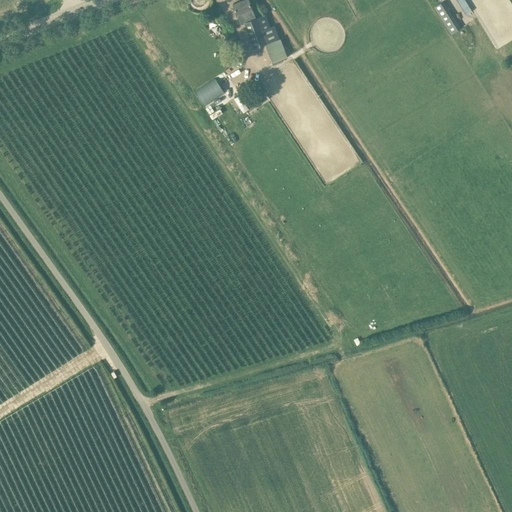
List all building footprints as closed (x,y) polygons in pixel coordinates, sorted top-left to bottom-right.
[(245,23),(253,48),(265,44),(272,65),(283,62),(282,59),(287,57),(281,38),(279,39),(274,26),(271,27),(266,14),(255,18),(248,0),(242,0),(232,4),(236,15),(237,15),(241,25),(245,23)] [(434,7),(438,13),(447,7),(444,1),(434,7)] [(221,42),(228,37),(224,31),(216,20),(209,25),(221,42)] [(225,75),(233,81),(244,66),(236,60),(225,75)] [(237,89),(247,103),(257,96),(248,82),(237,89)]
